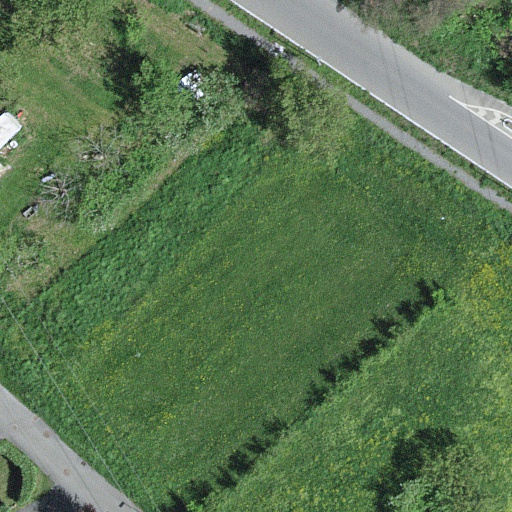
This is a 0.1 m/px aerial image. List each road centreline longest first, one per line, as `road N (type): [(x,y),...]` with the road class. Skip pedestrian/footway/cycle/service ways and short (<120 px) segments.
road 1 (unclassified): [(511,156),(282,0)]
road 2 (residential): [(0,417),(112,511)]
